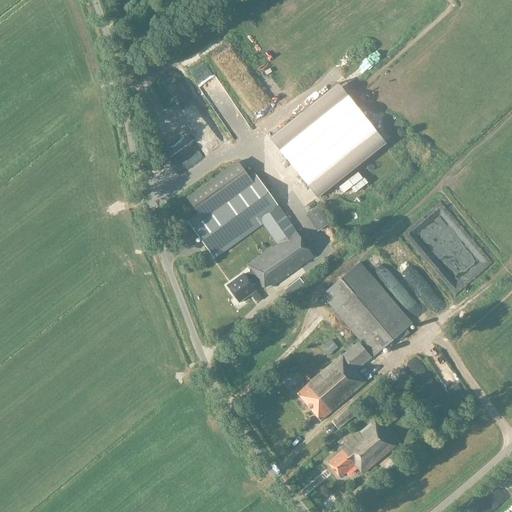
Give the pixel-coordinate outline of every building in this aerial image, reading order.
[(197,55),(185,59),(189,72),(201,68),(197,55)] [(195,86),(209,79),(205,70),(191,76),(195,86)] [(339,82),(269,138),(317,198),(387,142),(339,82)] [(157,141),(163,144),(167,136),(161,133),(157,141)] [(185,168),(199,153),(187,142),(173,157),(185,168)] [(166,176),(181,169),(173,154),(158,162),(166,176)] [(198,214),(187,221),(213,258),(262,224),(276,244),(246,265),(249,269),(250,271),(244,275),(243,273),(226,285),(238,302),(255,290),(254,288),(259,284),(261,286),(263,287),(269,283),(271,286),(313,256),(254,174),(249,178),(238,162),(187,199),(198,214)] [(338,187),(343,193),(362,179),(360,177),(357,172),(338,187)] [(412,240),(441,209),(435,203),(406,234),(412,240)] [(327,223),(317,209),(305,216),(316,231),(327,223)] [(392,244),(384,249),(388,256),(387,257),(392,265),(407,255),(402,248),(396,251),(392,244)] [(365,263),(379,281),(388,275),(373,257),(365,263)] [(361,348),(357,342),(297,394),(320,421),(366,382),(356,370),(370,358),(368,356),(373,352),(375,355),(409,325),(357,264),(323,294),(366,344),(361,348)] [(280,289),(287,298),(309,281),(302,273),(280,289)] [(320,348),(327,357),(344,343),(337,334),(320,348)] [(331,422),(337,430),(354,416),(347,408),(331,422)] [(389,424),(397,418),(392,411),(384,417),(389,424)] [(395,445),(373,420),(340,447),(342,450),(326,463),(338,477),(354,464),(362,474),(395,445)] [(511,477),(491,494),(500,506),(505,503),(502,499),(511,490),(511,477)]
